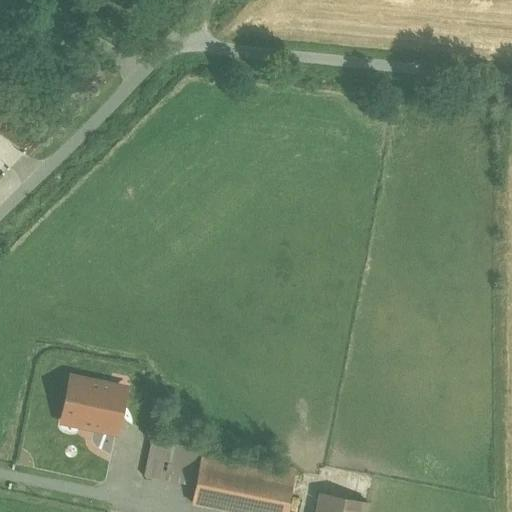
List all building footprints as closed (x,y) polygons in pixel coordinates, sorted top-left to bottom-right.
[(23,9),(8,0),(0,0),(0,45),(0,46),(23,9)] [(110,386),(72,378),(63,422),(116,433),(124,395),(108,392),(110,386)] [(175,445),(151,440),(144,477),(167,482),(175,445)] [(203,451),(175,445),(167,482),(195,487),(203,451)] [(287,511),(296,470),(203,451),(195,487),(192,504),(231,511),(287,511)] [(366,511),(368,503),(321,494),(317,511),(366,511)]
